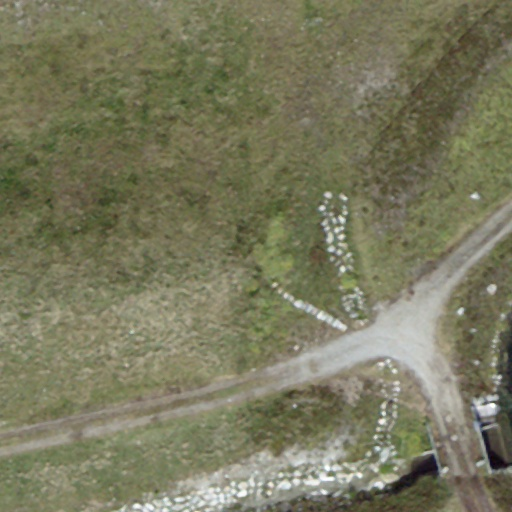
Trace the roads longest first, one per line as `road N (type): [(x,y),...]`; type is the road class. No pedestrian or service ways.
road 1 (track): [(0,442),(395,334)]
road 2 (track): [(482,511),(438,377),(395,334)]
road 3 (track): [(395,334),(511,223)]
